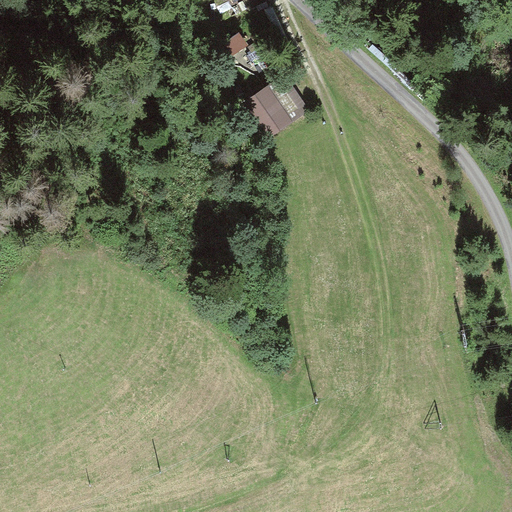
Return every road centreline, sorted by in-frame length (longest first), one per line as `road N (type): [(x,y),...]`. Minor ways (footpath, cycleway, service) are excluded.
road 1 (track): [(278,0),(365,193),(386,326),(378,388),(329,453),(206,511)]
road 2 (track): [(296,0),(465,157),(511,257)]
